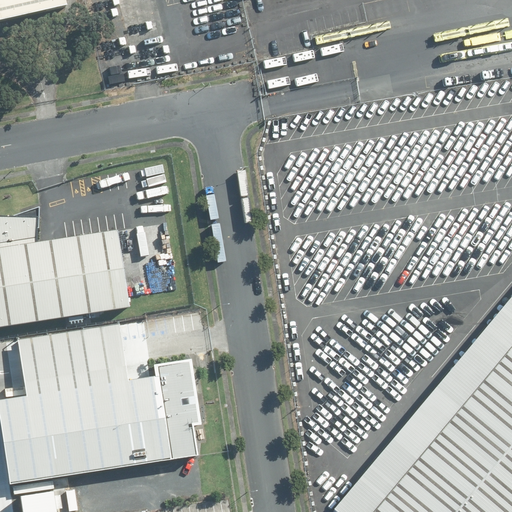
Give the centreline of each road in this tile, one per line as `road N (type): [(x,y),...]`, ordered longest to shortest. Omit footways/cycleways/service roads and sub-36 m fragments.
road 1 (unclassified): [(275,511),(215,108),(0,147)]
road 2 (unknown): [(0,351),(246,315)]
road 3 (unknown): [(156,119),(129,0)]
